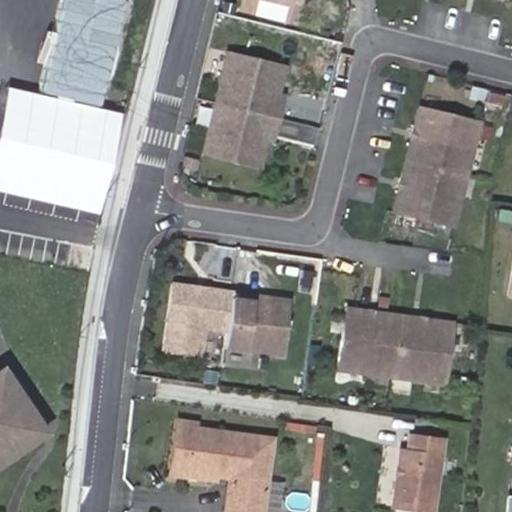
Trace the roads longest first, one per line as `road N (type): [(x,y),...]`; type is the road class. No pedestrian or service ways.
road 1 (residential): [(142,208),(305,233),(326,213),(364,55),(375,42),(511,69)]
road 2 (residential): [(94,511),(142,208)]
road 3 (unknown): [(112,378),(394,433)]
road 4 (residential): [(142,208),(193,0)]
